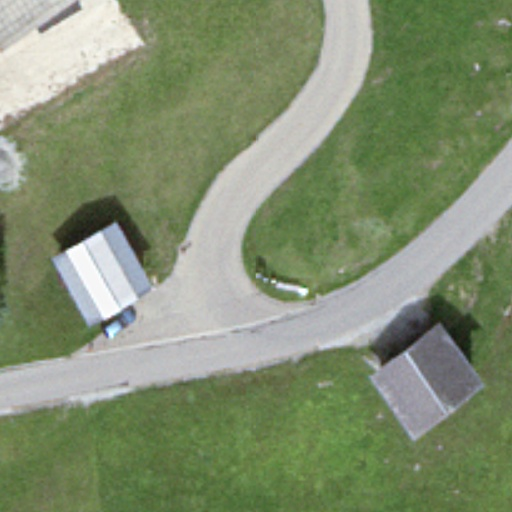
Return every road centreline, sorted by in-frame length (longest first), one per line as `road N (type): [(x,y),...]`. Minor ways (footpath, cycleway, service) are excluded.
road 1 (residential): [(218,355),(208,312),(215,241),(238,189),(327,94),(342,43),(340,0)]
road 2 (unclassified): [(511,163),(395,286),(339,321),(218,355)]
road 3 (unclassified): [(0,394),(218,355)]
